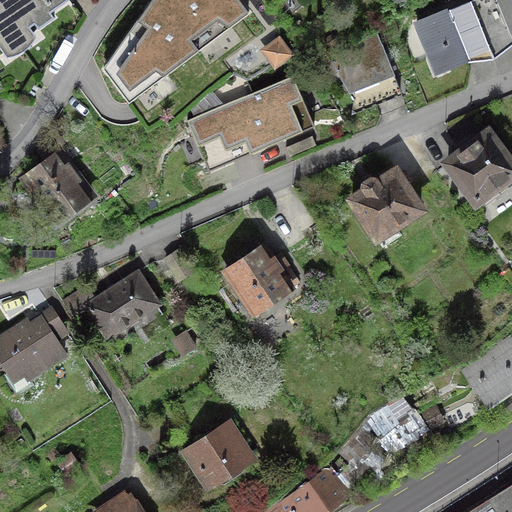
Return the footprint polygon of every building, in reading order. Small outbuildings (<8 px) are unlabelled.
[(68,0),(0,0),(0,47),(35,23),(38,28),(54,17),(51,13),(68,0)] [(131,102),(250,10),(243,0),(151,0),(104,66),(131,102)] [(511,0),(493,0),(473,8),(490,50),(511,41),(511,0)] [(490,50),(473,8),(451,17),(448,10),(416,23),(436,72),(490,50)] [(376,31),(331,60),(358,108),(400,90),(376,31)] [(279,40),(265,51),(275,65),(289,54),(279,40)] [(209,171),(315,125),(294,77),(188,123),(209,171)] [(511,164),(488,133),(448,163),(476,201),(511,174),(511,164)] [(311,135),(286,147),(290,156),(315,144),(311,135)] [(91,195),(60,152),(25,178),(57,220),(74,207),(77,207),(80,206),(84,204),(86,201),(88,199),(89,197),(91,195)] [(365,191),(352,200),(382,246),(402,234),(396,225),(421,209),(396,171),(379,182),(375,176),(361,185),(365,191)] [(271,258),(263,246),(226,270),(254,313),(291,288),(279,270),(282,269),(274,257),(271,258)] [(191,272),(177,251),(166,258),(180,279),(191,272)] [(86,287),(63,302),(72,316),(86,306),(107,338),(160,304),(138,271),(94,299),(86,287)] [(21,325),(0,338),(0,359),(14,380),(25,373),(27,377),(65,353),(56,338),(67,331),(52,309),(40,316),(41,318),(24,329),(21,325)] [(186,331),(176,338),(185,353),(195,347),(186,331)] [(511,338),(466,371),(488,402),(511,385),(511,338)] [(398,401),(377,416),(386,428),(407,413),(398,401)] [(228,423),(186,450),(209,486),(251,459),(228,423)] [(69,464),(79,482),(92,475),(82,457),(69,464)] [(302,487),(279,503),(285,511),(324,511),(347,496),(327,470),(326,470),(325,470),(324,470),(323,469),(302,487)] [(511,511),(511,490),(476,511),(511,511)] [(137,511),(130,501),(113,511),(137,511)]
